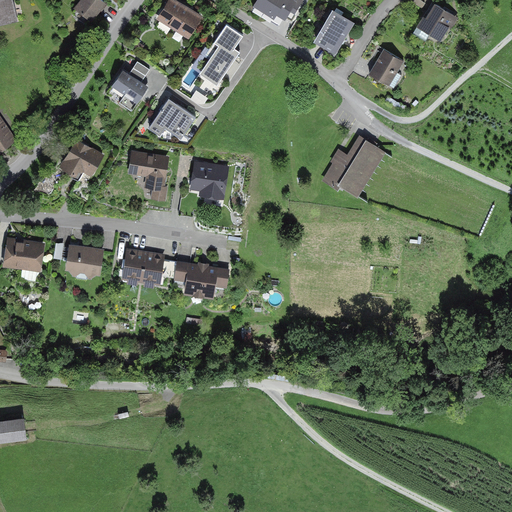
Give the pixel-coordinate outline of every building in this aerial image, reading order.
[(12,0),(0,0),(0,23),(17,20),(12,0)] [(107,4),(102,0),(82,0),(77,8),(91,18),(99,8),(102,11),(107,4)] [(204,14),(183,0),(165,0),(157,12),(190,35),(204,14)] [(296,2),(293,0),(259,0),(254,10),(283,26),(296,2)] [(455,19),(435,7),(421,31),(442,43),(455,19)] [(335,57),(354,25),(334,14),(316,46),(335,57)] [(244,34),(227,23),(207,53),(213,57),(202,73),(218,84),(240,51),(235,48),(244,34)] [(385,53),(372,76),(390,86),(403,64),(385,53)] [(202,70),(209,59),(204,55),(197,67),(202,70)] [(130,73),(123,68),(112,85),(125,94),(120,102),(132,111),(149,86),(141,81),(150,69),(138,61),(130,73)] [(196,116),(170,97),(149,127),(160,134),(166,127),(181,137),(196,116)] [(0,151),(18,139),(0,113),(0,151)] [(385,148),(359,132),(346,153),(338,148),(332,159),(334,160),(323,178),(338,187),(341,181),(358,192),(385,148)] [(91,175),(104,155),(78,140),(62,165),(76,174),(80,168),(91,175)] [(169,154),(132,150),(130,170),(166,175),(169,154)] [(227,168),(197,163),(194,181),(204,183),(203,193),(223,196),(227,168)] [(44,242),(5,236),(1,262),(40,269),(44,242)] [(106,249),(67,243),(63,269),(102,275),(106,249)] [(147,253),(126,249),(122,276),(143,280),(147,253)] [(169,256),(147,253),(143,280),(164,284),(169,256)] [(220,264),(189,259),(185,288),(215,293),(220,264)] [(22,415),(0,418),(0,438),(25,436),(22,415)]
